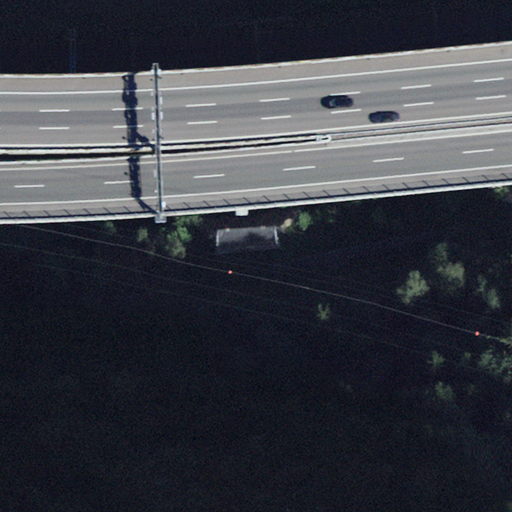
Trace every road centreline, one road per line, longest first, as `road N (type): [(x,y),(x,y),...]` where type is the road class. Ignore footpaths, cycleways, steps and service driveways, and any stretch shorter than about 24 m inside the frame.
road 1 (motorway): [(0,187),(511,148)]
road 2 (motorway): [(511,88),(199,114),(0,120)]
